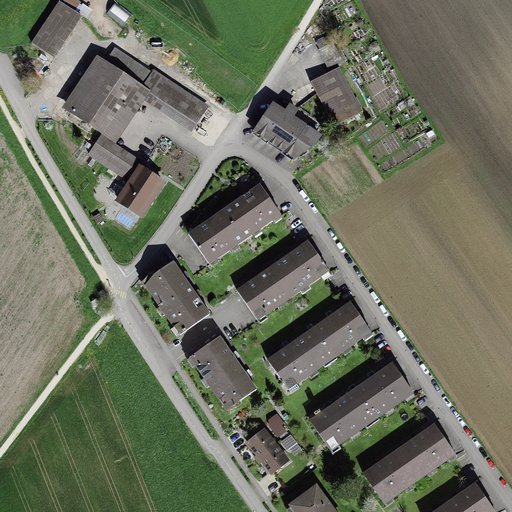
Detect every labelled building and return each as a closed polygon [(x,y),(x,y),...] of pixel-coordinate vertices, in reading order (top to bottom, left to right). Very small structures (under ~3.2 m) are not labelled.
[(61,0),(60,0),(32,43),(53,57),(82,14),(61,0)] [(316,42),(320,49),(333,42),(329,35),(316,42)] [(333,42),(320,49),(329,67),(342,61),(333,42)] [(98,55),(63,107),(112,140),(141,98),(192,132),(209,107),(153,69),(149,76),(113,52),(107,61),(98,55)] [(344,65),(312,81),(336,129),(367,113),(344,65)] [(322,136),(274,104),(255,132),(295,159),(315,145),(322,136)] [(205,124),(198,133),(205,138),(212,129),(205,124)] [(98,141),(88,155),(130,183),(118,201),(141,216),(162,183),(98,141)] [(239,199),(224,209),(206,221),(188,233),(208,264),(280,216),(260,185),(239,199)] [(289,256),(273,267),(258,277),(239,290),(259,320),(294,297),(330,273),(309,242),(289,256)] [(192,290),(188,286),(186,282),(174,264),(146,283),(160,304),(180,334),(209,315),(192,290)] [(102,290),(96,294),(101,302),(107,297),(102,290)] [(316,370),(343,352),(371,332),(351,304),(332,317),(323,323),(311,331),(296,342),(287,348),(269,360),(289,389),(316,370)] [(247,374),(239,363),(234,355),(221,337),(190,359),(209,385),(227,411),(258,390),(247,374)] [(330,451),(413,394),(392,364),(374,377),(366,382),(354,390),(339,400),(330,406),(310,420),(330,451)] [(411,442),(396,452),(381,462),(365,473),(385,502),(453,457),(432,427),(411,442)] [(248,445),(258,458),(271,474),(274,471),(288,460),(265,431),(251,442),(248,445)] [(454,499),(444,506),(435,511),(496,511),(477,483),(454,499)] [(333,511),(315,487),(291,505),(295,511),(333,511)]
